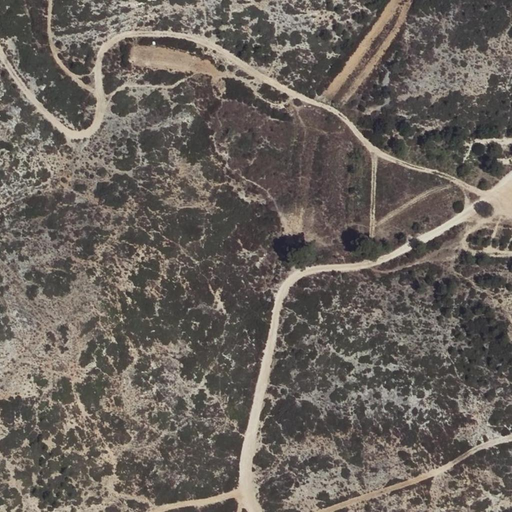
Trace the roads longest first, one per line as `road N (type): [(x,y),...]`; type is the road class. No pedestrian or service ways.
road 1 (track): [(363,141),(327,106),(221,48),(151,31),(107,43),(99,61),(103,115),(95,128),(69,136),(0,51)]
road 2 (track): [(511,177),(391,256),(358,269),(295,273),(280,288),(246,461),(255,511)]
road 3 (track): [(363,141),(402,165),(489,195)]
